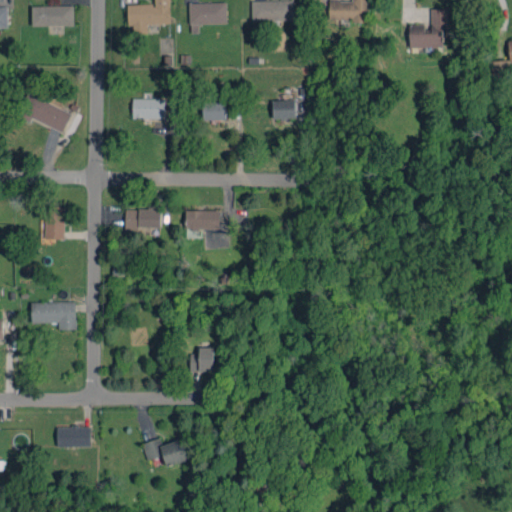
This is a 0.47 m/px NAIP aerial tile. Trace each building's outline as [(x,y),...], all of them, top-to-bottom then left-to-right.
[(127,4),(128,24),(170,23),(169,0),(154,0),(154,3),(127,4)] [(293,19),(292,0),(257,0),(251,0),(252,20),(293,19)] [(369,0),(328,0),(328,20),(369,20),(369,0)] [(73,5),(31,6),(32,25),(73,25),(73,5)] [(409,24),(410,47),(442,46),(442,24),(447,24),(446,8),(429,8),(429,24),(409,24)] [(507,76),(506,60),(491,60),(492,77),(507,76)] [(81,116),(26,92),(16,115),(30,121),(31,118),(72,136),(81,116)] [(225,119),(225,94),(215,94),(215,101),(202,102),(202,119),(225,119)] [(164,98),(132,98),(132,118),(164,118),(164,98)] [(295,117),(294,99),(272,100),(273,118),(295,117)] [(44,238),(63,238),(64,208),(45,207),(44,238)] [(125,208),(125,227),(160,228),(161,209),(125,208)] [(219,229),(219,210),(185,209),(185,229),(219,229)] [(75,301),(31,302),(31,322),(58,322),(59,329),(76,328),(75,301)] [(214,347),(199,347),(198,353),(190,353),(190,370),(213,371),(214,347)] [(56,427),(57,446),(91,445),(90,425),(56,427)] [(147,459),(163,455),(165,465),(188,460),(183,439),(161,444),(160,437),(143,441),(147,459)]
